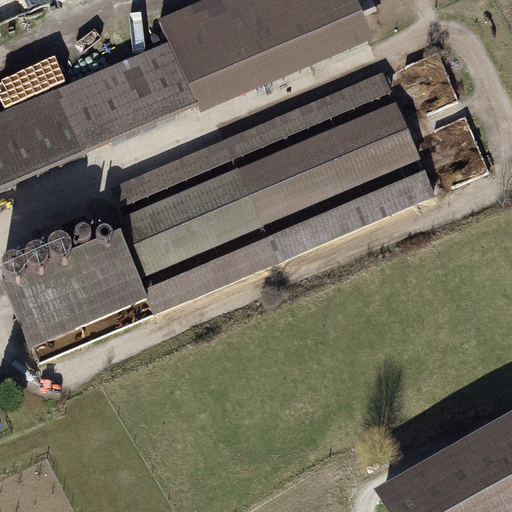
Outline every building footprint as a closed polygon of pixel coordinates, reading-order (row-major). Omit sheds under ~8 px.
[(0,194),(198,111),(201,119),(371,47),(351,0),(218,0),(161,24),(170,46),(0,118),(0,194)] [(384,78),(113,193),(121,210),(391,96),(384,78)] [(116,227),(121,239),(4,289),(30,350),(147,301),(145,294),(139,280),(418,161),(396,108),(116,227)] [(475,119),(439,128),(445,155),(463,150),(467,164),(450,168),(454,184),(489,175),(475,119)] [(424,176),(145,294),(147,301),(154,317),(434,198),(424,176)] [(511,511),(511,437),(393,504),(396,511),(511,511)]
